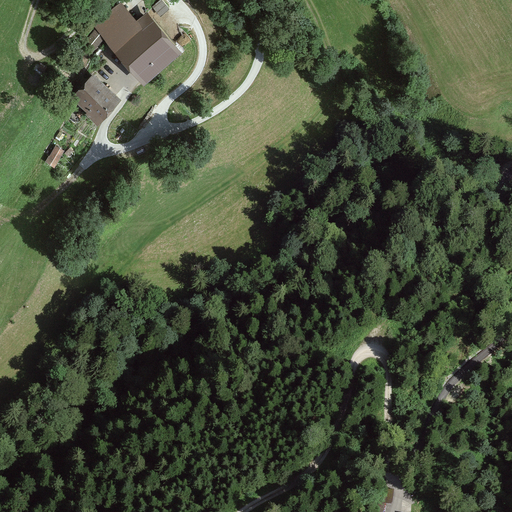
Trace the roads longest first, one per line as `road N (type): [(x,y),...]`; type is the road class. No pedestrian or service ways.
road 1 (track): [(246,511),(324,455),(357,363),(374,353),(388,367),(394,478),(401,487),(412,483),(438,402),(511,325)]
road 2 (track): [(127,94),(102,137),(112,150),(228,103),(260,58),(247,0)]
